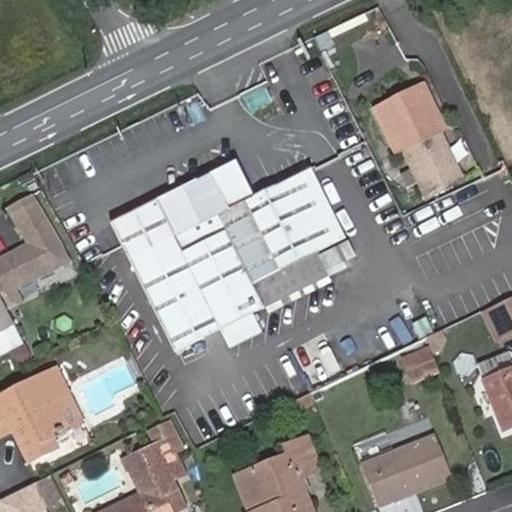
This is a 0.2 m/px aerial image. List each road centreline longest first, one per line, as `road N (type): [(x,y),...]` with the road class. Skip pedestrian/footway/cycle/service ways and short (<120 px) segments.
road 1 (unknown): [(222,147),(121,187),(84,222),(86,246),(161,381),(184,387),(318,328),(374,286),(403,298),(437,295),(493,264),(499,238),(488,164)]
road 2 (primary): [(0,160),(331,0)]
road 3 (primary): [(141,64),(0,129)]
road 4 (primary): [(280,0),(141,64)]
